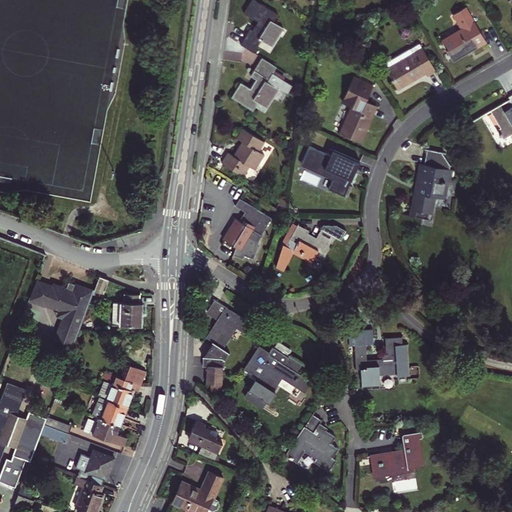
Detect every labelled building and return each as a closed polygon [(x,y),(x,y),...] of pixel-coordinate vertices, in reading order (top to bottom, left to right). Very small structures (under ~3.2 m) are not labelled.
[(279,17),(254,1),(246,15),(259,24),(254,32),(251,31),(242,47),(255,55),(263,43),(273,49),(285,31),(274,24),(279,17)] [(454,60),(486,41),(475,21),(473,22),(465,7),(454,14),(462,28),(442,40),(454,60)] [(387,69),(399,89),(425,73),(427,76),(436,71),(420,43),(412,48),(414,53),(387,69)] [(278,69),(264,60),(252,78),(258,81),(252,91),(243,85),(234,99),(254,112),(259,104),(268,110),(279,91),(278,91),(279,89),(288,96),(293,88),(274,75),(278,69)] [(363,142),(379,106),(368,101),(375,85),(357,76),(346,100),(354,104),(341,132),(363,142)] [(511,102),(510,99),(491,110),(501,128),(498,129),(504,139),(511,133),(511,102)] [(229,152),(222,162),(244,176),(251,166),(256,170),(265,154),(260,150),(266,142),(244,128),(238,138),(243,141),(234,155),(229,152)] [(330,189),(346,197),(361,162),(335,150),(332,156),(311,146),(303,164),(335,178),(330,189)] [(431,148),(428,163),(421,162),(409,216),(432,221),(437,197),(447,198),(449,185),(456,186),(457,180),(454,180),(456,172),(458,172),(458,169),(454,168),(455,164),(445,150),(431,148)] [(272,218),(241,198),(237,205),(246,211),(240,220),(237,218),(225,238),(237,246),(232,253),(242,257),(243,253),(252,257),(257,244),(257,243),(272,218)] [(294,253),(312,263),(318,254),(325,258),(336,237),(342,240),(347,231),(338,226),(325,225),(318,238),(309,233),(310,230),(299,224),(298,227),(294,224),(286,237),(276,268),(284,272),(294,253)] [(112,280),(101,276),(96,292),(95,294),(105,298),(112,280)] [(56,341),(75,348),(95,294),(96,292),(78,285),(68,289),(56,285),(55,285),(38,279),(30,300),(48,306),(48,305),(60,310),(64,320),(56,341)] [(126,303),(116,302),(116,324),(122,324),(122,326),(144,326),(145,303),(142,303),(142,295),(126,294),(126,303)] [(209,361),(227,362),(228,360),(229,357),(232,354),(225,350),(238,329),(250,337),(256,327),(216,302),(209,315),(219,321),(208,339),(215,344),(205,361),(209,361)] [(411,377),(408,345),(403,346),(403,338),(387,340),(388,354),(384,355),(384,359),(369,360),(368,345),(375,345),(374,330),(350,332),(351,347),(356,346),(357,370),(363,370),(364,388),(382,386),(381,376),(397,375),(398,377),(411,377)] [(251,360),(262,367),(271,354),(260,347),(251,360)] [(245,371),(255,378),(258,380),(246,399),(263,410),(283,380),(304,393),(311,382),(301,376),(307,367),(290,357),(288,359),(274,349),(262,367),(251,360),(245,371)] [(139,384),(144,384),(149,370),(124,360),(118,376),(139,384)] [(209,361),(209,369),(225,370),(227,370),(227,362),(209,361)] [(209,369),(208,385),(224,386),(225,370),(209,369)] [(140,395),(144,384),(139,384),(118,376),(115,386),(101,380),(96,395),(97,396),(130,408),(135,394),(140,395)] [(0,463),(7,444),(1,442),(12,413),(18,415),(27,389),(8,382),(1,401),(0,401),(0,463)] [(67,398),(57,395),(55,400),(65,404),(67,398)] [(130,408),(97,396),(90,413),(123,425),(130,408)] [(28,419),(18,448),(15,455),(33,462),(43,435),(46,424),(49,417),(31,411),(28,419)] [(28,419),(18,415),(12,413),(1,442),(7,444),(18,448),(28,419)] [(90,413),(89,413),(83,430),(128,447),(131,439),(119,435),(123,425),(90,413)] [(313,416),(287,457),(298,463),(306,451),(318,458),(316,462),(331,472),(337,461),(334,459),(339,450),(331,445),(336,438),(323,430),(322,432),(317,429),(322,421),(313,416)] [(73,426),(49,417),(46,424),(71,433),(73,426)] [(203,448),(200,455),(215,462),(224,443),(217,440),(219,437),(212,434),(213,431),(206,428),(207,425),(198,422),(189,442),(203,448)] [(71,433),(46,424),(43,435),(67,443),(71,433)] [(406,450),(371,456),(375,479),(416,472),(415,468),(426,466),(421,438),(423,438),(422,433),(404,437),(406,450)] [(91,481),(104,486),(106,480),(108,481),(117,459),(96,451),(93,458),(87,456),(82,469),(94,474),(91,481)] [(181,482),(172,502),(193,511),(207,511),(223,477),(206,469),(197,489),(181,482)] [(91,481),(83,477),(72,506),(88,511),(99,511),(105,497),(102,496),(106,486),(104,486),(91,481)] [(31,510),(35,500),(20,494),(16,505),(31,510)]
